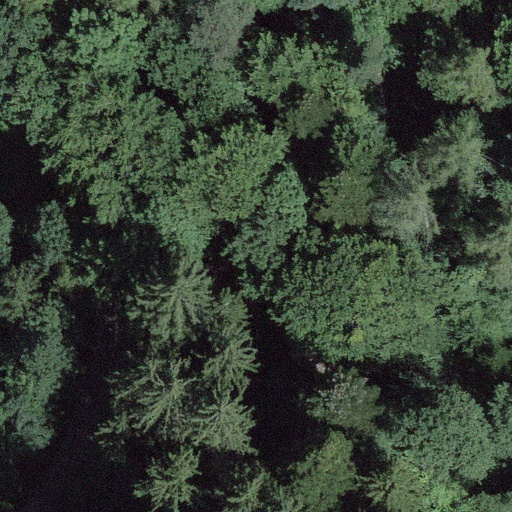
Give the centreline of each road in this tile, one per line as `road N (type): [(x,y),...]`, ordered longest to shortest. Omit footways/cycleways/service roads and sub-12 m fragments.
road 1 (track): [(0,126),(121,253),(112,384),(66,499),(52,511)]
road 2 (track): [(459,511),(244,301),(121,253)]
